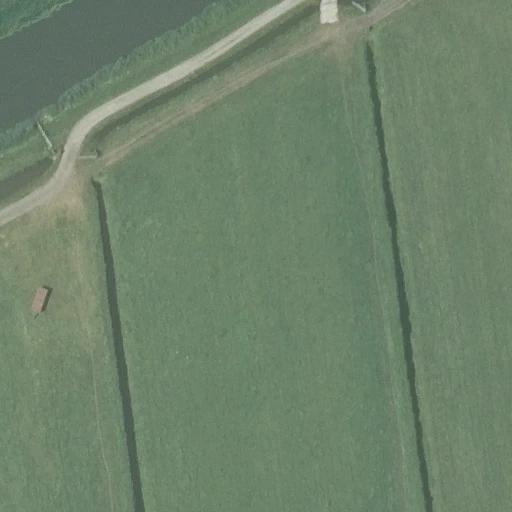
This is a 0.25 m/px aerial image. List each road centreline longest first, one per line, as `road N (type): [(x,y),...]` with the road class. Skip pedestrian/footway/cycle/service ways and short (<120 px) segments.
road 1 (unclassified): [(86,126),(299,0)]
road 2 (track): [(0,220),(52,192),(86,126)]
